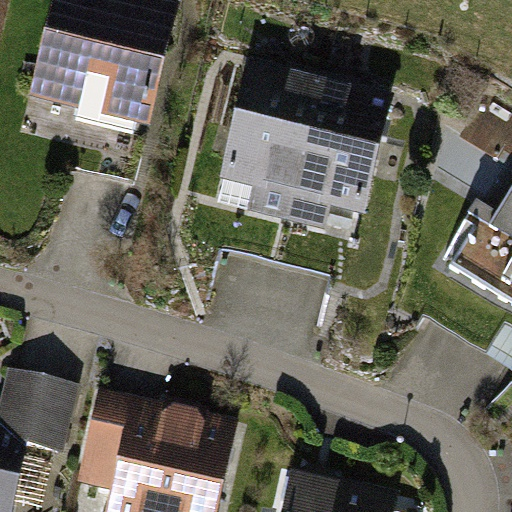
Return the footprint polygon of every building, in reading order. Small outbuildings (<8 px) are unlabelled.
[(168,0),(53,0),(30,98),(146,126),(176,2),(168,0)] [(253,69),(228,173),(258,180),(251,208),(288,217),(321,86),(253,69)] [(332,198),(362,206),(388,102),(321,86),(288,217),(325,226),(332,198)] [(485,227),(457,273),(511,306),(511,202),(499,224),(478,211),(473,219),(485,227)] [(0,412),(0,511),(10,511),(27,444),(60,452),(75,388),(10,372),(0,412)] [(97,388),(74,479),(117,490),(111,511),(214,511),(236,422),(97,388)] [(388,511),(393,494),(293,473),(284,511),(388,511)]
